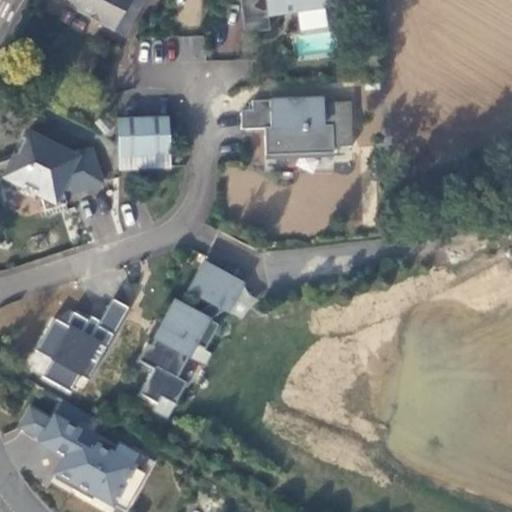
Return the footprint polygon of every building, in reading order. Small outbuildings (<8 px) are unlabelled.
[(55,0),(123,37),(143,0),(55,0)] [(340,9),(339,0),(240,0),(238,3),(241,22),(265,19),(340,9)] [(267,33),(265,19),(241,22),(243,36),(267,33)] [(330,148),(349,147),(348,103),(320,103),(320,99),(248,101),(249,111),(242,111),(240,111),(239,111),(238,112),(238,113),(237,113),(237,114),(237,116),(238,130),(267,129),(267,136),(261,136),(262,156),(329,154),(330,154),(330,148)] [(117,120),(117,145),(117,169),(169,168),(168,120),(117,120)] [(13,159),(0,163),(0,189),(0,191),(18,184),(38,195),(44,212),(66,204),(60,187),(68,184),(71,194),(102,184),(90,151),(71,157),(25,135),(13,159)] [(230,156),(231,199),(330,196),(330,178),(329,154),(262,156),(230,156)] [(330,178),(330,196),(347,196),(347,177),(330,178)] [(330,214),(330,208),(330,196),(231,199),(231,216),(330,214)] [(348,208),(347,196),(330,196),(330,208),(348,208)] [(241,287),(202,265),(187,294),(210,306),(194,315),(173,304),(149,348),(145,346),(136,363),(151,372),(138,397),(155,406),(159,399),(172,407),(184,384),(175,379),(193,346),(202,351),(216,327),(207,322),(223,313),(226,315),(241,287)] [(91,378),(126,305),(111,298),(100,322),(60,303),(37,351),(52,358),(43,377),(71,390),(79,373),(91,378)] [(95,445),(52,421),(38,446),(64,460),(54,476),(73,487),(70,492),(89,503),(92,498),(109,507),(116,494),(130,502),(144,477),(110,458),(115,450),(97,440),(95,445)]
